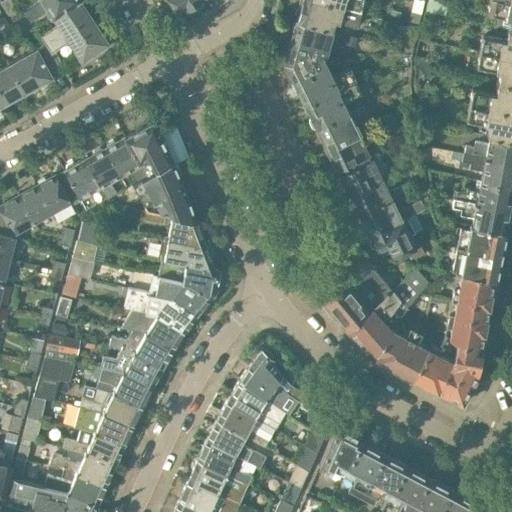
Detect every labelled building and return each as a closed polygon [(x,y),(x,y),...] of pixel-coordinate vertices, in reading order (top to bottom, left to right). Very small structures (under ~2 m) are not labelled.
[(0,2),(6,11),(15,6),(11,0),(1,0),(0,1),(0,2)] [(30,17),(47,6),(56,0),(35,0),(24,8),(30,17)] [(39,34),(45,43),(89,15),(79,0),(56,0),(47,6),(52,14),(51,14),(57,23),(39,34)] [(167,0),(175,11),(184,4),(186,7),(197,0),(167,0)] [(356,24),(360,9),(327,0),(301,0),(299,5),(296,7),(294,14),(296,18),(296,19),(332,28),(334,19),(356,24)] [(327,0),(360,9),(362,0),(327,0)] [(435,0),(433,11),(445,14),(447,0),(435,0)] [(511,0),(489,0),(487,11),(498,13),(496,24),(508,27),(511,27),(511,0)] [(6,11),(12,21),(21,15),(15,6),(6,11)] [(408,23),(418,25),(420,14),(410,11),(408,23)] [(45,43),(47,46),(51,53),(55,50),(69,41),(81,59),(107,42),(89,15),(45,43)] [(0,18),(0,29),(10,24),(3,16),(0,18)] [(293,77),(295,80),(327,65),(322,55),(327,53),(333,29),(332,28),(296,19),(297,20),(297,21),(292,23),(291,29),(293,34),(286,62),(288,67),(287,70),(290,76),(293,77)] [(422,25),(419,38),(429,40),(432,28),(422,25)] [(511,27),(508,27),(506,37),(483,33),(479,49),(511,55),(511,27)] [(357,36),(347,34),(345,43),(355,45),(357,36)] [(47,46),(37,51),(49,73),(63,66),(55,50),(51,53),(47,46)] [(51,76),(49,73),(37,51),(35,49),(14,61),(29,88),(51,76)] [(500,68),(497,80),(511,82),(511,55),(479,49),(476,64),(500,68)] [(427,67),(428,58),(417,56),(415,66),(427,67)] [(0,92),(5,101),(29,88),(14,61),(0,68),(0,92)] [(332,75),(327,65),(295,80),(295,81),(294,85),(296,90),(300,91),(306,103),(355,79),(349,67),(332,75)] [(416,78),(423,79),(428,75),(429,69),(418,67),(416,78)] [(356,80),(355,79),(306,103),(310,112),(308,117),(311,123),(317,125),(317,126),(349,111),(343,100),(361,91),(356,80)] [(511,82),(497,80),(495,91),(472,86),(469,102),(511,110),(511,82)] [(417,95),(419,108),(429,107),(427,94),(426,94),(417,95)] [(511,110),(469,102),(466,117),(489,122),(487,132),(488,132),(511,137),(511,110)] [(372,126),(367,120),(363,104),(349,111),(349,110),(349,111),(317,126),(318,127),(317,130),(320,137),(323,138),(328,148),(372,126)] [(411,135),(419,132),(417,119),(405,123),(411,135)] [(153,121),(125,136),(146,176),(173,161),(153,121)] [(383,135),(377,124),(372,126),(328,148),(333,159),(332,162),(335,167),(338,168),(339,169),(370,154),(366,144),(383,135)] [(463,142),(462,150),(511,160),(511,137),(488,132),(486,141),(473,139),(472,144),(463,142)] [(129,177),(132,184),(146,176),(125,136),(116,141),(112,139),(106,143),(106,147),(105,147),(120,175),(132,168),(135,174),(129,177)] [(109,181),(120,175),(105,147),(103,148),(99,147),(93,150),(92,154),(85,158),(100,186),(107,198),(116,193),(109,181)] [(511,160),(462,150),(453,149),(451,155),(469,159),(468,165),(481,167),(479,178),(511,183),(511,160)] [(379,169),(372,155),(339,171),(340,172),(337,176),(340,184),(346,185),(350,193),(382,176),(395,170),(392,163),(379,169)] [(80,197),(100,186),(85,158),(75,163),(72,161),(65,165),(65,169),(64,169),(80,197)] [(173,161),(146,176),(132,184),(146,211),(197,220),(195,215),(199,213),(192,194),(188,195),(187,193),(178,173),(180,169),(178,162),(173,162),(173,161)] [(82,201),(80,197),(64,169),(63,170),(64,171),(56,175),(56,174),(38,184),(53,211),(71,201),(74,205),(82,201)] [(413,185),(409,178),(388,188),(382,176),(350,193),(348,199),(351,205),(356,206),(360,213),(392,197),(392,196),(413,185)] [(511,183),(479,178),(478,186),(465,183),(464,189),(454,187),(453,196),(509,207),(510,199),(511,197),(511,183)] [(35,220),(53,211),(38,184),(20,194),(35,220)] [(18,230),(35,220),(20,194),(3,203),(18,230)] [(366,226),(370,233),(402,217),(403,219),(415,213),(428,206),(427,196),(398,209),(392,197),(360,213),(360,214),(357,219),(361,225),(366,226)] [(509,207),(453,196),(451,204),(460,205),(459,211),(472,213),(470,223),(504,230),(505,228),(508,225),(510,216),(508,213),(509,207)] [(82,220),(84,220),(86,210),(82,202),(77,219),(81,220),(82,220)] [(16,231),(18,230),(3,203),(0,204),(0,231),(15,236),(16,231)] [(167,236),(205,243),(202,234),(203,226),(201,221),(197,220),(146,211),(142,210),(140,219),(163,223),(166,221),(170,222),(167,236)] [(403,219),(402,217),(370,233),(371,235),(368,240),(371,247),(377,248),(377,249),(382,246),(389,248),(391,253),(400,255),(407,252),(409,256),(415,258),(424,253),(416,237),(413,239),(410,234),(422,228),(415,213),(403,219)] [(82,220),(77,239),(94,243),(99,224),(84,220),(82,220)] [(461,225),(457,245),(500,254),(502,254),(504,245),(501,245),(504,230),(470,223),(470,227),(461,225)] [(72,237),(74,229),(63,226),(61,234),(72,237)] [(0,254),(10,257),(15,236),(0,231),(0,254)] [(72,237),(61,234),(59,242),(70,245),(72,237)] [(167,236),(164,236),(160,257),(162,257),(214,268),(211,258),(212,251),(210,244),(205,243),(167,236)] [(90,243),(76,240),(72,255),(85,259),(90,243)] [(500,263),(502,254),(500,254),(457,245),(452,268),(460,270),(495,277),(498,262),(500,263)] [(0,276),(4,277),(10,257),(0,254),(0,276)] [(218,269),(214,268),(162,257),(158,274),(193,282),(193,283),(211,297),(214,293),(218,269)] [(334,281),(327,287),(326,292),(321,296),(327,303),(326,303),(337,316),(338,315),(348,327),(391,289),(365,258),(338,281),(334,281)] [(54,259),(52,268),(63,271),(65,262),(54,259)] [(69,263),(67,272),(80,276),(82,266),(69,263)] [(348,327),(369,351),(376,355),(391,327),(382,317),(389,311),(398,298),(408,305),(430,278),(417,266),(391,289),(348,327)] [(63,271),(52,268),(49,276),(61,279),(63,271)] [(453,285),(451,295),(490,303),(495,277),(460,270),(457,285),(453,285)] [(75,296),(80,276),(67,272),(62,292),(75,296)] [(197,313),(211,297),(193,283),(193,282),(158,274),(153,273),(149,290),(172,295),(197,313)] [(195,315),(197,313),(172,295),(149,290),(144,311),(147,311),(157,314),(184,330),(195,315)] [(485,329),(490,303),(451,295),(446,322),(450,323),(448,333),(456,339),(461,339),(464,325),(485,329)] [(56,314),(67,317),(71,299),(61,296),(56,314)] [(41,305),(39,314),(50,317),(52,308),(53,303),(46,301),(45,306),(41,305)] [(184,331),(184,330),(157,314),(147,311),(144,311),(132,308),(120,326),(126,326),(132,328),(145,332),(173,348),(184,331)] [(50,317),(39,314),(37,322),(48,325),(50,317)] [(64,335),(66,325),(53,323),(51,333),(64,335)] [(453,353),(451,356),(449,359),(435,387),(463,402),(477,369),(485,329),(464,325),(461,339),(456,339),(453,353)] [(391,327),(376,355),(411,374),(426,346),(416,340),(419,335),(407,329),(404,334),(391,327)] [(134,353),(162,366),(173,348),(145,332),(132,328),(125,339),(111,334),(108,344),(120,347),(122,348),(134,353)] [(44,355),(63,359),(65,359),(66,351),(76,353),(79,339),(49,333),(44,355)] [(426,346),(411,374),(435,387),(449,359),(437,352),(440,347),(429,341),(426,346)] [(123,371),(152,385),(162,366),(134,353),(122,348),(120,347),(116,357),(102,354),(99,365),(101,366),(123,371)] [(275,384),(283,390),(290,394),(297,399),(306,404),(311,396),(289,383),(271,361),(273,358),(272,353),(266,348),(260,349),(249,363),(275,384)] [(29,350),(27,359),(38,362),(40,353),(29,350)] [(43,355),(38,374),(52,377),(58,379),(63,359),(44,355),(43,355)] [(38,362),(27,359),(24,367),(35,370),(38,362)] [(248,364),(238,378),(266,397),(285,410),(288,412),(297,399),(290,394),(283,390),(275,384),(249,363),(248,364)] [(96,386),(142,404),(152,385),(123,371),(101,366),(96,386)] [(46,398),(52,377),(38,374),(33,395),(45,398),(46,398)] [(285,410),(266,397),(238,378),(236,381),(227,398),(254,416),(274,427),(285,410)] [(93,408),(104,411),(133,423),(136,417),(142,404),(96,386),(94,396),(84,394),(81,405),(93,408)] [(40,419),(49,421),(51,415),(41,413),(45,398),(33,395),(27,416),(40,420),(40,419)] [(16,396),(14,405),(25,408),(27,399),(16,396)] [(254,416),(227,398),(216,417),(244,435),(264,445),(274,427),(254,416)] [(23,416),(25,408),(14,405),(12,413),(23,416)] [(94,430),(124,444),(133,423),(104,411),(93,408),(81,405),(78,417),(75,417),(73,425),(80,427),(84,428),(94,430)] [(313,429),(324,435),(331,420),(320,414),(312,428),(313,429)] [(35,441),(40,420),(27,416),(21,437),(35,441)] [(214,421),(205,438),(235,454),(244,458),(260,465),(265,455),(240,442),(244,435),(216,417),(214,421)] [(345,472),(362,438),(337,425),(329,442),(321,460),(331,465),(345,472)] [(85,451),(115,463),(124,444),(94,430),(84,428),(80,427),(77,440),(63,436),(61,445),(70,447),(75,448),(85,451)] [(304,444),(316,452),(324,435),(313,429),(304,444)] [(196,458),(212,465),(241,479),(247,482),(251,473),(246,471),(239,468),(244,458),(235,454),(205,438),(199,451),(196,458)] [(378,465),(385,452),(362,441),(363,438),(362,438),(345,472),(354,477),(346,491),(361,498),(378,465)] [(29,446),(20,444),(16,457),(26,460),(29,446)] [(293,462),(308,471),(316,452),(304,444),(293,462)] [(75,471),(105,484),(115,463),(85,451),(75,448),(70,447),(65,456),(53,451),(47,464),(75,471)] [(0,495),(1,496),(10,463),(0,461),(3,450),(0,448),(0,495)] [(390,497),(408,464),(385,452),(378,465),(361,498),(373,504),(379,492),(390,497)] [(193,465),(188,478),(218,491),(227,495),(239,501),(247,482),(241,479),(212,465),(196,458),(193,465)] [(396,509),(401,511),(411,511),(431,476),(408,464),(390,497),(400,503),(396,509)] [(11,476),(20,479),(23,467),(14,465),(11,476)] [(71,491),(97,503),(105,484),(75,471),(70,481),(46,473),(44,485),(71,491)] [(301,487),(305,478),(292,472),(288,481),(301,487)] [(452,511),(463,493),(431,476),(411,511),(452,511)] [(31,502),(30,504),(61,511),(61,510),(69,511),(92,511),(97,503),(71,491),(44,485),(9,477),(5,496),(31,502)] [(227,495),(218,491),(188,478),(178,498),(209,511),(210,511),(234,511),(239,501),(227,495)] [(288,481),(280,498),(293,504),(301,487),(288,481)] [(475,511),(481,503),(463,493),(452,511),(475,511)] [(208,511),(209,511),(178,498),(171,511),(208,511)] [(289,511),(293,504),(280,498),(273,511),(289,511)] [(486,506),(481,503),(475,511),(504,511),(505,510),(491,503),(486,506)]
